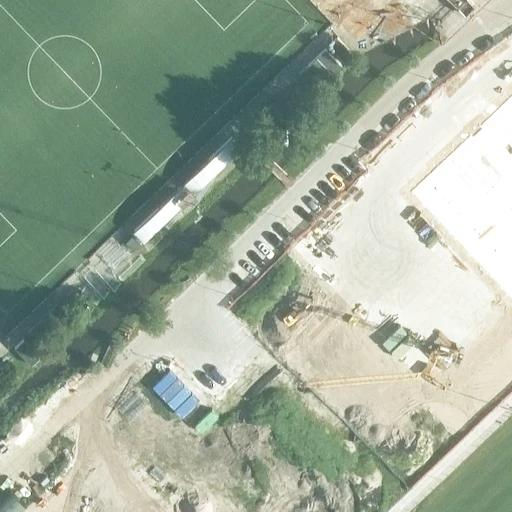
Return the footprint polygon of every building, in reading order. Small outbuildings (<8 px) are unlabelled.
[(511,36),(343,197),(463,335),(511,288),(511,36)] [(337,37),(328,45),(345,63),(353,54),(337,37)] [(325,48),(299,73),(316,90),(342,65),(325,48)] [(144,240),(242,147),(230,136),(133,228),(144,240)] [(131,217),(136,223),(166,194),(161,189),(131,217)] [(487,352),(410,424),(415,429),(382,461),(414,495),(477,435),(462,418),(508,374),(487,352)] [(281,501),(290,511),(296,511),(342,470),(330,456),(281,501)] [(0,511),(14,511),(25,501),(10,488),(0,498),(0,511)]
